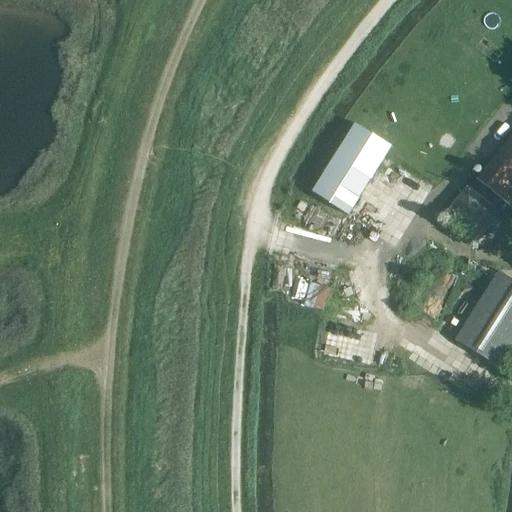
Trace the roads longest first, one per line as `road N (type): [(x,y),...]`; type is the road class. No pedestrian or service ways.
road 1 (track): [(238,511),(242,295),(253,227),(283,142),(393,0)]
road 2 (track): [(107,511),(106,405),(122,257),(154,114),(200,0)]
road 3 (track): [(511,120),(369,271),(253,227)]
road 4 (track): [(0,239),(129,220)]
